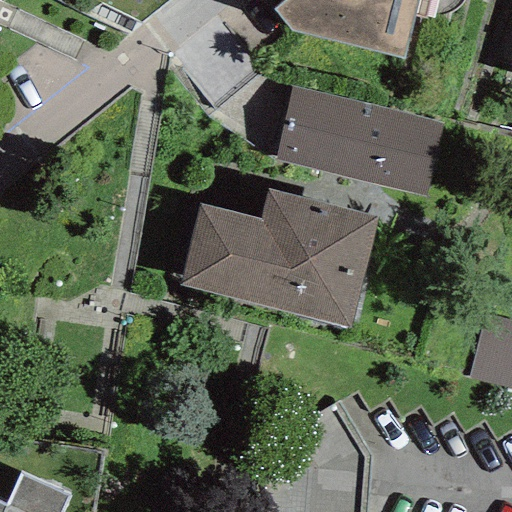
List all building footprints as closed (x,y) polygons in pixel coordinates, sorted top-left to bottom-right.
[(280,0),(272,7),(291,28),(402,57),(415,0),(280,0)] [(440,123),(289,87),(272,159),(423,195),(440,123)] [(351,323),(377,214),(265,187),(258,218),(197,203),(178,281),(351,323)] [(478,365),(511,368),(511,303),(484,301),(478,365)] [(6,502),(0,499),(0,511),(60,511),(69,492),(21,470),(6,502)]
